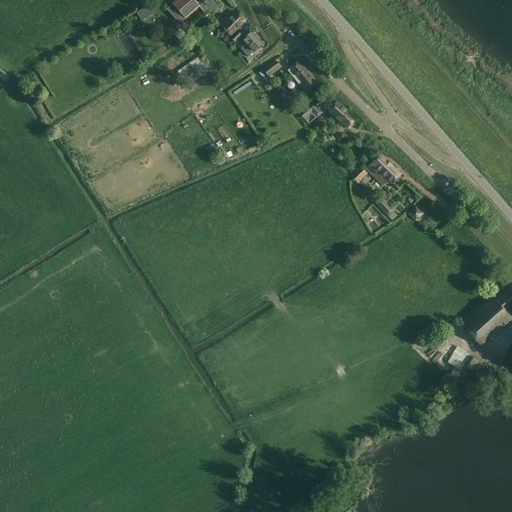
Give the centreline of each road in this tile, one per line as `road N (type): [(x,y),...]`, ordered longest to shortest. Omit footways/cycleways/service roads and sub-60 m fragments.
road 1 (unclassified): [(468,167),(346,28)]
road 2 (unclassified): [(290,37),(384,125)]
road 3 (unclassified): [(384,125),(472,212)]
